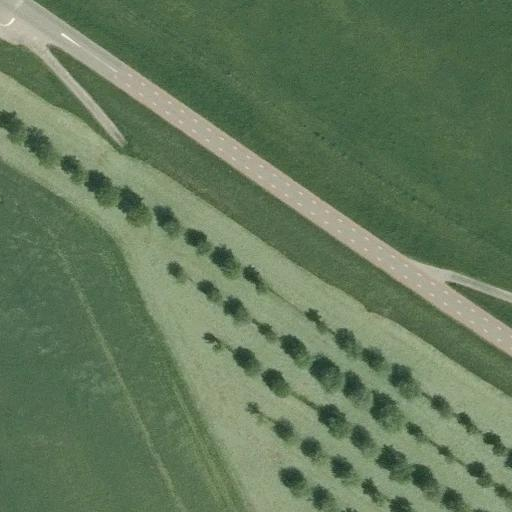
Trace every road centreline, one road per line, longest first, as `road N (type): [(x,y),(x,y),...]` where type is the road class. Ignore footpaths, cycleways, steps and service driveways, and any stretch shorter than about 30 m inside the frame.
road 1 (tertiary): [(11,0),(511,343)]
road 2 (track): [(511,298),(396,266)]
